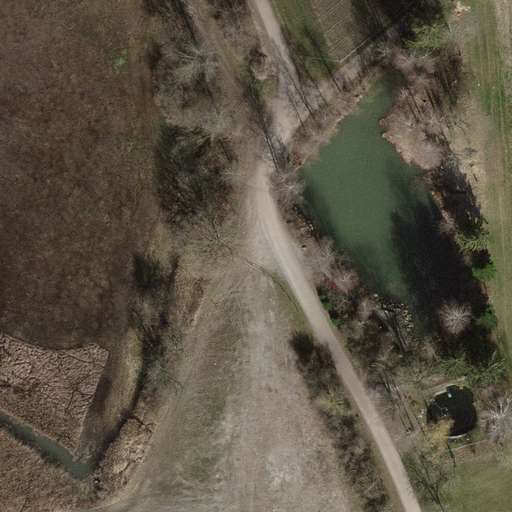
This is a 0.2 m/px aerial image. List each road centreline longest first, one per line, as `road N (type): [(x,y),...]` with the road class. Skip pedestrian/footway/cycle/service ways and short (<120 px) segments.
road 1 (track): [(299,105),(265,184),(275,233),(367,403),(414,511)]
road 2 (track): [(108,511),(146,483),(245,251),(275,233)]
road 3 (track): [(299,105),(434,0)]
